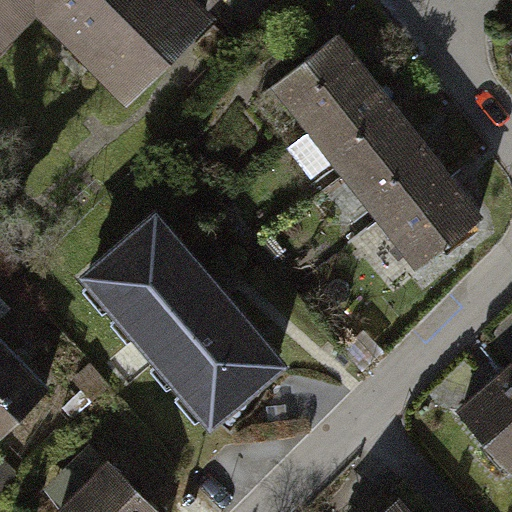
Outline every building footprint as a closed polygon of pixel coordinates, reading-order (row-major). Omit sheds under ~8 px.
[(0,0),(0,31),(32,0),(33,0),(121,90),(205,8),(196,0),(0,0)] [(485,208),(335,25),(269,79),(420,264),(485,208)] [(277,349),(152,204),(74,270),(200,415),(277,349)] [(0,422),(45,382),(0,331),(0,422)] [(363,332),(340,353),(365,380),(389,359),(363,332)] [(511,371),(459,416),(511,475),(511,371)] [(160,511),(112,462),(60,511),(160,511)]
